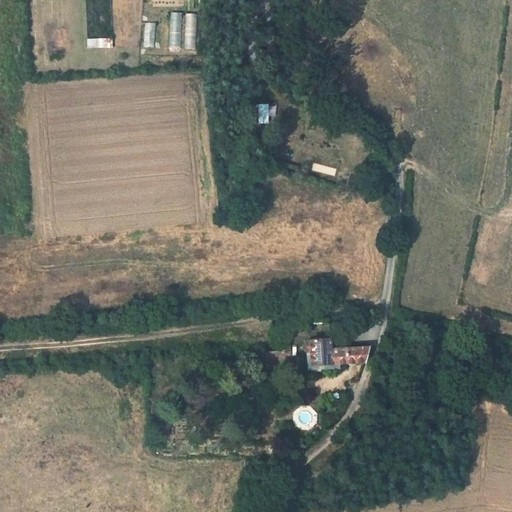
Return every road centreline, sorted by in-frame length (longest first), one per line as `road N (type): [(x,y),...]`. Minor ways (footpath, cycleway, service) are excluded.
road 1 (unclassified): [(262,0),(260,30),(285,74),(367,134),(391,165),(399,201),(390,311),(347,421)]
road 2 (track): [(347,421),(280,478),(270,511)]
